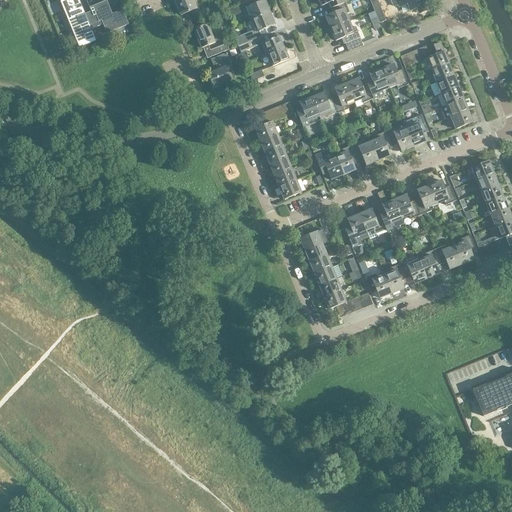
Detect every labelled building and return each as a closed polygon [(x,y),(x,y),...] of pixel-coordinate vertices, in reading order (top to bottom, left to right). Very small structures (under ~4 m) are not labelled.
[(97,42),(92,31),(86,15),(79,0),(69,0),(62,3),(80,48),(97,42)] [(192,0),(174,0),(180,16),(196,9),(192,0)] [(317,0),(320,7),(328,4),(330,9),(348,2),(347,0),(317,0)] [(369,0),(379,24),(386,21),(377,0),(369,0)] [(390,0),(394,8),(398,6),(399,7),(407,3),(407,5),(406,6),(408,12),(416,8),(419,14),(426,11),(424,5),(421,0),(390,0)] [(246,9),(251,20),(269,13),(264,1),(246,9)] [(348,2),(330,9),(332,15),(325,18),(330,30),(348,22),(345,15),(349,14),(346,6),(350,5),(349,1),(348,2)] [(92,13),(86,15),(92,31),(104,26),(107,34),(128,25),(123,13),(113,17),(108,3),(97,8),(100,16),(94,18),(92,13)] [(227,19),(242,13),(239,6),(224,12),(227,19)] [(269,13),(251,20),(256,32),(274,25),(269,13)] [(348,22),(330,30),(335,42),(342,39),(347,51),(362,45),(355,28),(351,29),(348,22)] [(201,49),(215,44),(207,25),(194,31),(201,49)] [(238,47),(253,40),(250,33),(235,39),(238,47)] [(262,43),(267,55),(284,48),(279,37),(262,43)] [(241,53),(256,47),(253,40),(238,47),(241,53)] [(226,44),(211,51),(213,57),(229,50),(226,44)] [(440,44),(433,47),(437,56),(431,58),(426,60),(432,72),(449,65),(440,44)] [(433,47),(432,44),(426,47),(431,58),(437,56),(433,47)] [(426,47),(421,49),(426,60),(431,58),(426,47)] [(284,48),(267,55),(272,67),(288,60),(284,48)] [(426,60),(421,49),(416,51),(421,63),(426,60)] [(421,63),(416,51),(411,53),(416,65),(421,63)] [(211,80),(210,80),(209,81),(212,88),(218,86),(217,84),(230,79),(225,68),(232,65),(227,53),(211,60),(213,66),(219,64),(221,69),(208,74),(211,80)] [(416,65),(411,53),(406,55),(410,67),(416,65)] [(410,67),(406,55),(400,58),(405,69),(410,67)] [(394,65),(381,70),(389,89),(396,86),(398,89),(408,85),(403,74),(398,76),(394,65)] [(449,65),(432,72),(431,72),(436,84),(444,80),(454,77),(449,65)] [(370,75),(372,80),(374,86),(368,88),(373,100),(384,95),(382,91),(389,89),(381,70),(370,75)] [(253,82),(256,80),(264,77),(262,71),(250,76),(253,82)] [(454,77),(444,80),(436,84),(441,95),(458,88),(454,77)] [(363,90),(359,80),(359,79),(346,84),(354,103),(361,100),(363,104),(373,100),(368,88),(363,90)] [(339,100),(333,102),(338,114),(349,109),(347,105),(354,103),(346,84),(335,89),(339,100)] [(458,88),(441,95),(446,107),(463,100),(458,88)] [(419,104),(424,102),(419,91),(415,93),(419,104)] [(324,93),(311,98),(319,117),(326,114),(327,118),(338,114),(333,102),(328,104),(324,93)] [(297,113),(303,128),(321,121),(319,117),(311,98),(299,103),(302,111),(297,113)] [(463,100),(446,107),(450,119),(468,111),(463,100)] [(289,102),(284,105),(288,116),(294,114),(289,102)] [(405,111),(418,105),(416,102),(404,108),(405,111)] [(419,104),(424,116),(428,114),(424,102),(419,104)] [(284,105),(278,107),(283,118),(288,116),(284,105)] [(283,118),(278,107),(273,109),(278,120),(283,118)] [(278,120),(273,109),(268,111),(272,123),(278,120)] [(272,123),(268,111),(262,113),(267,125),(272,123)] [(468,111),(450,119),(455,131),(473,123),(468,111)] [(401,120),(405,129),(413,147),(425,143),(421,132),(426,129),(421,118),(419,112),(401,120)] [(262,113),(257,115),(257,116),(261,127),(267,125),(262,113)] [(272,123),(267,125),(261,127),(255,129),(260,141),(277,134),(272,123)] [(397,127),(386,132),(391,144),(397,142),(401,152),(413,147),(405,129),(399,131),(397,127)] [(377,140),(370,143),(378,162),(391,157),(386,146),(391,144),(386,132),(376,136),(377,140)] [(277,134),(260,141),(265,153),(281,146),(277,134)] [(362,142),(351,146),(356,158),(362,156),(366,166),(378,162),(370,143),(363,145),(362,142)] [(281,146),(265,153),(269,165),(286,158),(281,146)] [(342,154),(335,157),(343,176),(355,171),(351,160),(356,158),(351,146),(341,150),(342,154)] [(327,156),(316,160),(321,172),(326,170),(331,181),(343,176),(335,157),(328,160),(327,156)] [(286,158),(269,165),(274,176),(291,169),(286,158)] [(489,162),(472,169),(476,181),(494,174),(489,162)] [(291,169),(274,176),(279,188),(296,181),(291,169)] [(494,174),(476,181),(481,193),(498,186),(494,174)] [(460,185),(456,176),(456,175),(449,178),(454,188),(460,185)] [(296,181),(279,188),(284,200),(301,193),(296,181)] [(441,182),(429,187),(437,205),(444,203),(445,206),(456,202),(451,190),(446,193),(441,182)] [(498,186),(481,193),(486,205),(503,198),(498,186)] [(421,202),(416,205),(422,219),(423,219),(421,216),(432,212),(430,208),(437,205),(429,187),(417,192),(421,202)] [(406,196),(394,201),(402,220),(409,217),(410,220),(418,217),(419,220),(422,219),(416,205),(410,207),(406,196)] [(503,198),(486,205),(491,216),(508,209),(503,198)] [(464,214),(468,212),(463,200),(459,201),(464,214)] [(402,220),(394,201),(382,206),(386,217),(381,219),(386,230),(387,231),(404,224),(402,220)] [(511,219),(508,209),(491,216),(496,228),(511,221),(511,219)] [(386,230),(381,219),(376,221),(371,210),(360,215),(367,234),(369,237),(386,230)] [(351,231),(346,233),(351,245),(361,240),(360,237),(367,234),(360,215),(347,220),(351,231)] [(511,248),(511,221),(496,228),(495,228),(500,239),(505,238),(509,249),(511,248)] [(344,234),(339,223),(335,225),(340,236),(344,234)] [(300,239),(305,251),(321,244),(316,232),(300,239)] [(478,234),(473,236),(478,248),(484,246),(489,244),(491,243),(489,239),(481,242),(478,234)] [(460,244),(454,247),(461,265),(474,260),(469,249),(474,247),(470,236),(459,240),(460,244)] [(501,240),(500,239),(505,251),(509,249),(505,238),(501,240)] [(505,251),(500,239),(494,241),(499,253),(505,251)] [(499,253),(494,241),(491,243),(489,244),(494,256),(499,253)] [(321,244),(305,251),(309,263),(326,256),(321,244)] [(489,244),(484,246),(489,258),(494,256),(489,244)] [(445,246),(435,250),(439,262),(445,260),(449,270),(461,265),(454,247),(447,249),(445,246)] [(484,246),(478,248),(483,260),(489,258),(484,246)] [(426,258),(419,261),(427,280),(439,275),(434,264),(439,262),(435,250),(424,254),(426,258)] [(326,256),(309,263),(314,274),(331,268),(326,256)] [(349,260),(354,272),(358,270),(354,258),(349,260)] [(410,260),(400,265),(405,276),(410,274),(415,285),(427,280),(419,261),(412,264),(410,260)] [(391,273),(384,276),(392,294),(404,289),(399,278),(405,276),(400,265),(389,269),(391,273)] [(331,268),(314,274),(319,286),(336,279),(331,268)] [(375,275),(365,279),(370,291),(375,288),(379,299),(392,294),(384,276),(377,279),(375,275)] [(336,279),(319,286),(324,298),(340,291),(336,279)] [(340,291),(324,298),(328,310),(336,307),(341,305),(345,303),(340,291)] [(368,293),(362,296),(367,307),(372,305),(368,293)] [(362,296),(356,298),(361,310),(367,307),(362,296)] [(361,310),(356,298),(351,300),(356,312),(361,310)] [(356,312),(351,300),(346,302),(351,314),(356,312)] [(345,303),(341,305),(346,316),(351,314),(346,302),(345,303)] [(346,316),(341,305),(336,307),(340,318),(346,316)] [(511,374),(472,391),(483,418),(511,405),(511,429),(511,430),(511,374)]
